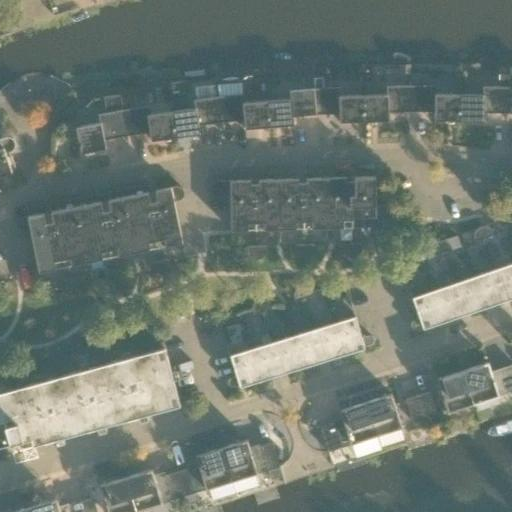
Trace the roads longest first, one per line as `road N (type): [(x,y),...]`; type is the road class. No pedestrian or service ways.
road 1 (residential): [(0,480),(511,318)]
road 2 (residential): [(511,164),(410,153),(197,161),(0,206)]
